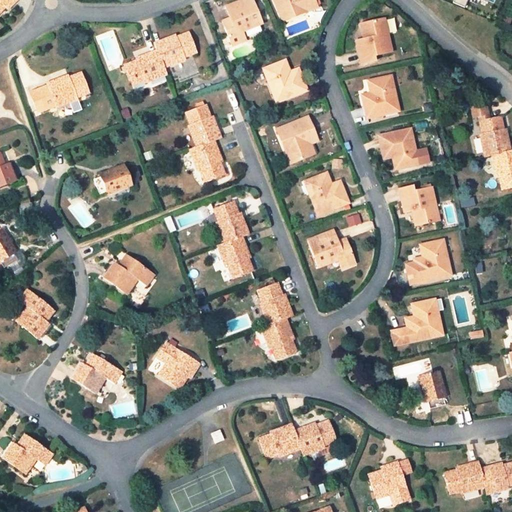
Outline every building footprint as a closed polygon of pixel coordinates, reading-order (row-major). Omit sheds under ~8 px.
[(0,0),(0,12),(5,7),(7,5),(6,4),(9,1),(12,4),(16,0),(0,0)] [(251,0),(244,0),(226,7),(230,18),(231,23),(224,26),(232,45),(244,40),(241,32),(261,24),(251,0)] [(274,0),(283,20),(305,11),(304,10),(315,5),(313,0),(274,0)] [(366,38),(357,41),(362,64),(374,61),(374,56),(391,52),(389,41),(388,42),(387,37),(388,37),(385,20),(361,25),(364,35),(365,35),(366,38)] [(195,53),(187,33),(176,37),(173,39),(172,36),(154,43),(157,50),(163,67),(174,63),(181,81),(201,73),(194,54),(195,53)] [(144,83),(166,75),(163,67),(157,50),(139,57),(140,60),(136,61),(125,65),(132,85),(143,81),(144,83)] [(268,80),(277,102),(306,91),(297,69),(290,72),(287,73),(282,62),(265,68),(270,79),(268,80)] [(68,75),(46,84),(47,86),(29,93),(37,113),(55,106),(56,108),(77,100),(76,98),(88,93),(81,73),(69,78),(68,75)] [(399,110),(394,87),(391,87),(389,76),(371,80),(373,92),(370,93),(362,95),(367,118),(399,110)] [(480,134),(485,157),(492,156),(496,178),(499,177),(501,190),(511,187),(511,149),(510,150),(506,133),(504,133),(503,129),(501,117),(486,120),(485,115),(488,115),(485,102),(470,106),(474,123),(479,122),(482,133),(480,134)] [(221,139),(214,120),(211,121),(210,117),(206,106),(186,113),(190,125),(188,126),(196,147),(189,150),(198,172),(200,171),(204,182),(224,174),(219,163),(218,159),(220,158),(214,141),(221,139)] [(307,118),(277,130),(286,152),(288,151),(293,163),(310,156),(305,144),(308,143),(316,140),(307,118)] [(410,129),(379,136),(384,158),(393,156),(396,156),(399,168),(416,165),(414,153),(416,152),(410,129)] [(0,155),(0,187),(16,181),(8,163),(1,166),(0,163),(0,162),(3,162),(0,155)] [(131,185),(123,164),(100,173),(101,177),(94,180),(99,195),(106,192),(107,195),(131,185)] [(137,167),(130,169),(134,179),(140,176),(137,167)] [(309,193),(318,215),(347,204),(338,182),(331,185),(329,186),(324,174),(306,181),(311,192),(309,193)] [(412,187),(399,190),(404,212),(414,210),(415,214),(413,214),(416,225),(439,220),(435,203),(434,203),(433,199),(434,199),(431,188),(414,192),(412,187)] [(216,222),(224,244),(241,237),(249,234),(241,216),(239,217),(238,213),(233,202),(214,210),(218,222),(216,222)] [(349,226),(362,222),(358,212),(346,217),(349,226)] [(170,217),(165,219),(169,232),(175,230),(170,217)] [(3,230),(0,231),(0,262),(3,268),(17,260),(14,254),(16,252),(3,230)] [(333,231),(308,241),(318,267),(338,260),(341,268),(354,263),(347,245),(339,248),(337,243),(333,231)] [(224,244),(218,246),(226,268),(228,267),(232,279),(252,271),(248,260),(246,256),(249,255),(241,237),(224,244)] [(339,248),(347,245),(345,240),(337,243),(339,248)] [(415,260),(419,282),(450,275),(445,252),(443,253),(440,241),(422,245),(425,258),(422,258),(415,260)] [(115,263),(103,278),(126,295),(137,280),(145,287),(153,276),(125,256),(120,263),(123,265),(121,268),(118,265),(115,263)] [(292,316),(285,298),(283,298),(282,295),(278,284),(258,292),(262,302),(260,303),(268,325),(261,327),(269,349),(271,348),(275,359),(296,352),(292,340),(290,336),(292,335),(286,319),(292,316)] [(53,312),(27,290),(18,301),(26,307),(16,321),(37,339),(49,324),(46,321),(42,318),(45,316),(48,318),(53,312)] [(402,346),(417,342),(448,334),(443,313),(440,313),(437,300),(419,304),(423,317),(419,318),(412,320),(414,329),(398,333),(402,346)] [(484,337),(482,330),(473,332),(475,340),(484,337)] [(199,365),(166,344),(159,355),(168,360),(166,363),(158,375),(179,389),(187,377),(189,374),(187,374),(189,371),(193,373),(199,365)] [(91,364),(89,368),(85,365),(82,363),(71,379),(95,394),(105,378),(113,383),(120,372),(92,355),(87,362),(91,364)] [(168,360),(159,355),(157,358),(166,363),(168,360)] [(439,372),(418,377),(425,402),(428,401),(429,409),(444,405),(443,397),(445,397),(439,372)] [(300,450),(302,456),(324,448),(324,446),(335,441),(327,421),(316,425),(312,426),(311,424),(293,431),(300,450)] [(270,434),(259,439),(266,459),(278,455),(279,457),(300,450),(293,431),(290,424),(274,431),(274,433),(270,434)] [(219,431),(212,434),(216,443),(223,440),(219,431)] [(53,456),(24,436),(19,443),(22,445),(20,448),(17,446),(13,443),(2,458),(26,474),(36,461),(45,467),(53,456)] [(397,464),(396,463),(388,466),(389,470),(385,471),(385,470),(382,471),(369,475),(376,499),(390,495),(393,494),(396,504),(409,499),(401,476),(410,473),(406,461),(397,464)] [(456,471),(444,474),(450,494),(461,491),(462,494),(484,488),(477,463),(459,467),(460,469),(456,471)] [(484,488),(485,494),(508,488),(508,486),(511,485),(511,463),(503,466),(499,467),(499,465),(479,470),(484,488)]
